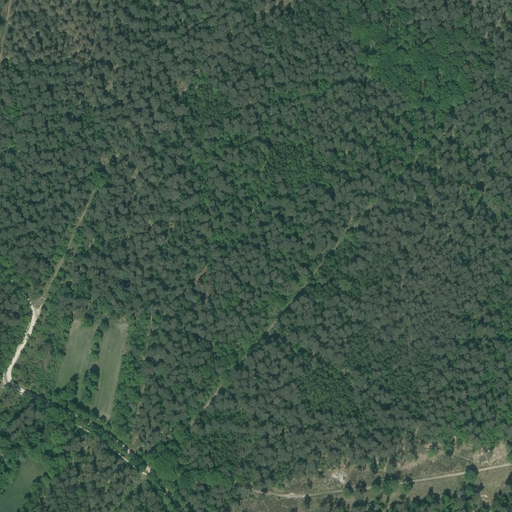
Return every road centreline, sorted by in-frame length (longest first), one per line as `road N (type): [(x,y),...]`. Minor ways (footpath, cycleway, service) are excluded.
road 1 (track): [(146,476),(484,74)]
road 2 (track): [(511,463),(296,496),(155,477)]
road 3 (track): [(9,380),(112,439),(180,511)]
